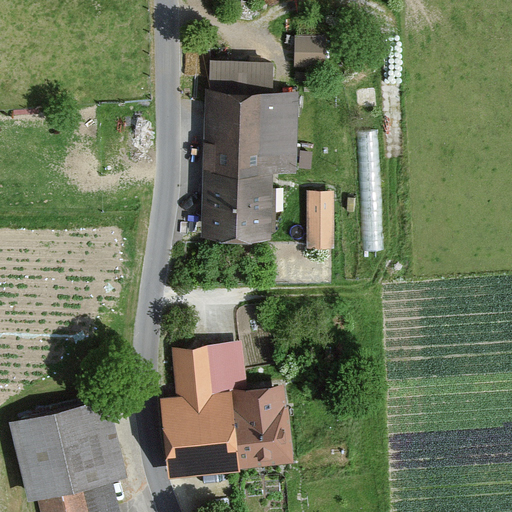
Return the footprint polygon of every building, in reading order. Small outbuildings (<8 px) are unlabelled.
[(326,32),(294,31),(294,44),(294,63),(325,63),(326,32)] [(271,232),(273,167),(297,168),(299,83),(273,83),(273,55),(209,53),(209,81),(205,81),(203,124),(200,230),(271,232)] [(334,244),(334,186),(306,186),(307,244),(321,244),(334,244)] [(216,467),(295,459),(286,375),(246,380),(241,337),(172,344),(177,390),(160,392),(169,472),(216,467)] [(121,511),(112,473),(128,469),(122,448),(108,391),(8,415),(28,494),(36,492),(41,511),(121,511)]
